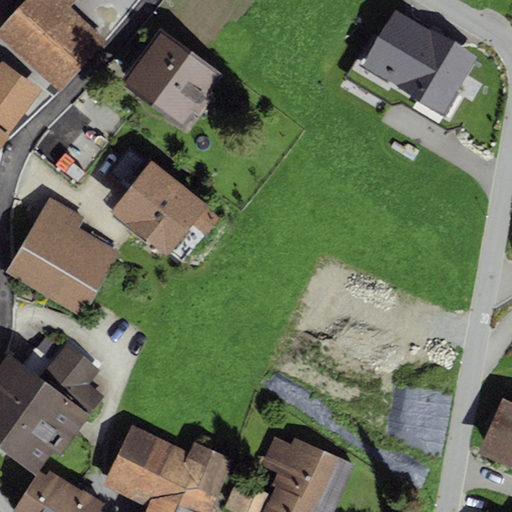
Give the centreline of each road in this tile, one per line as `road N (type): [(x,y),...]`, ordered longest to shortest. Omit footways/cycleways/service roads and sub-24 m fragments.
road 1 (residential): [(445,511),(511,134)]
road 2 (residential): [(0,188),(30,130),(147,0)]
